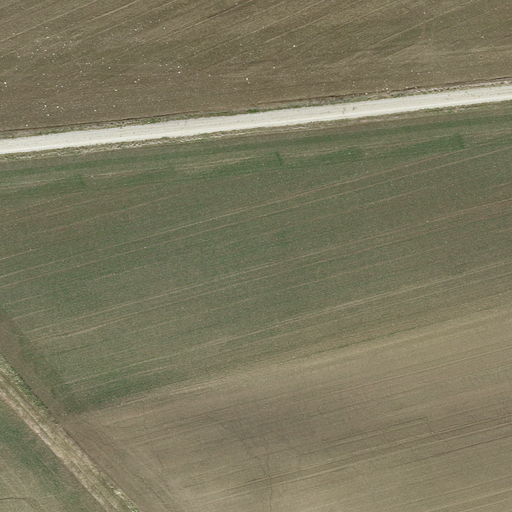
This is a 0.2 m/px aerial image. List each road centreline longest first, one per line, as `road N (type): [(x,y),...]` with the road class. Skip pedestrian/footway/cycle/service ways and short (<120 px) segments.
road 1 (track): [(511,98),(0,152)]
road 2 (track): [(127,511),(0,372)]
